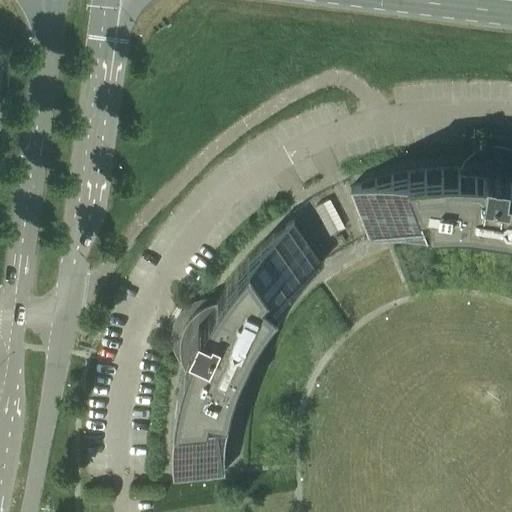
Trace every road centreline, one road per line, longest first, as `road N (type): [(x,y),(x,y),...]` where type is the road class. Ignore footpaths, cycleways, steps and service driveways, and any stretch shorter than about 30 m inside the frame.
road 1 (tertiary): [(66,314),(106,0)]
road 2 (tertiary): [(54,0),(13,307)]
road 3 (tertiary): [(26,511),(66,314)]
road 4 (tertiary): [(13,307),(0,449)]
